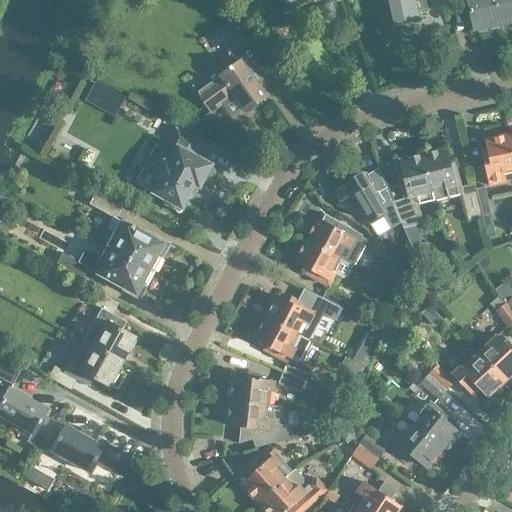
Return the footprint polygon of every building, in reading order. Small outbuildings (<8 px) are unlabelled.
[(280,0),(284,11),(300,5),(302,13),(339,0),(280,0)] [(389,0),(396,27),(423,21),(418,0),(389,0)] [(501,25),(495,0),(468,0),(475,31),(501,25)] [(511,0),(495,0),(501,25),(511,23),(511,0)] [(222,62),(229,70),(221,75),(222,77),(198,94),(211,111),(221,104),(231,118),(244,109),(247,113),(267,98),(241,61),(235,53),(251,41),(236,19),(216,33),(214,35),(230,56),(222,62)] [(121,97),(93,82),(84,98),(112,113),(121,97)] [(200,190),(211,168),(191,157),(197,145),(176,134),(166,152),(174,156),(170,165),(165,162),(157,179),(161,181),(154,194),(166,200),(163,207),(181,216),(196,188),(200,190)] [(511,169),(511,145),(510,135),(486,140),(489,153),(484,155),(491,187),(506,183),(504,172),(511,169)] [(447,150),(424,155),(436,203),(466,196),(472,223),(485,220),(477,185),(464,189),(457,163),(456,163),(451,165),(447,150)] [(400,177),(406,199),(406,202),(407,201),(409,210),(399,212),(397,213),(403,227),(405,226),(406,230),(425,225),(421,206),(436,203),(424,155),(401,161),(405,176),(400,177)] [(366,174),(332,195),(339,206),(345,202),(349,210),(356,213),(361,210),(369,223),(384,214),(369,188),(372,185),(366,174)] [(91,204),(116,217),(124,202),(100,189),(91,204)] [(395,230),(403,227),(397,213),(389,216),(395,230)] [(114,233),(107,247),(154,273),(162,258),(158,255),(165,243),(151,235),(149,237),(114,219),(108,230),(114,233)] [(317,221),(306,241),(352,266),(354,267),(366,245),(353,238),(355,234),(334,222),(330,228),(317,221)] [(316,281),(330,289),(332,283),(336,275),(342,278),(344,275),(347,276),(352,266),(306,241),(295,263),(308,270),(305,275),(316,281)] [(154,273),(107,247),(101,259),(86,250),(78,264),(87,268),(94,271),(123,287),(121,289),(141,300),(147,288),(146,287),(154,273)] [(60,254),(52,270),(79,284),(87,268),(78,264),(60,254)] [(338,293),(330,289),(324,299),(341,309),(347,298),(345,297),(338,293)] [(101,309),(84,341),(123,363),(129,352),(131,353),(137,343),(135,341),(136,339),(122,330),(126,322),(112,315),(118,304),(94,291),(88,301),(101,309)] [(277,297),(265,317),(310,341),(312,343),(326,318),(335,323),(342,311),(320,299),(314,310),(292,298),(289,303),(277,297)] [(498,311),(510,329),(511,327),(511,313),(506,305),(498,311)] [(309,344),(310,341),(265,317),(254,338),(266,345),(262,353),(287,366),(284,371),(305,380),(307,381),(311,371),(298,365),(299,363),(300,364),(310,345),(309,344)] [(367,364),(383,335),(372,329),(355,358),(367,364)] [(511,352),(497,337),(476,357),(503,386),(511,377),(511,352)] [(82,340),(64,373),(90,388),(95,379),(110,387),(112,384),(114,385),(119,375),(117,374),(123,363),(84,341),(82,340)] [(0,378),(13,386),(25,365),(0,350),(0,378)] [(503,386),(476,357),(455,377),(474,396),(480,390),(489,399),(503,386)] [(438,367),(430,375),(446,390),(454,381),(438,367)] [(54,368),(48,378),(71,391),(76,380),(54,368)] [(284,371),(279,383),(300,392),(305,380),(284,371)] [(232,378),(230,402),(265,405),(266,392),(273,392),(274,382),(257,381),(258,375),(247,374),(246,379),(232,378)] [(422,384),(438,399),(446,390),(430,375),(422,384)] [(43,446),(49,434),(54,424),(45,418),(49,411),(7,387),(0,399),(0,420),(33,439),(32,440),(43,446)] [(265,405),(230,402),(228,425),(242,427),(241,433),(253,434),(254,428),(269,429),(270,420),(264,419),(265,405)] [(424,417),(415,428),(442,451),(457,433),(446,423),(449,419),(430,405),(422,415),(424,417)] [(329,425),(333,445),(355,441),(350,421),(329,425)] [(54,424),(49,434),(58,440),(52,451),(91,473),(97,462),(120,475),(129,458),(106,445),(105,448),(66,426),(64,429),(54,424)] [(293,437),(290,426),(268,433),(271,444),(293,437)] [(442,451),(415,428),(407,438),(398,431),(388,442),(413,463),(417,459),(428,468),(442,451)] [(368,435),(360,446),(377,459),(385,448),(368,435)] [(353,455),(370,468),(377,459),(360,446),(353,455)] [(242,485),(258,503),(285,479),(292,473),(270,448),(254,461),(257,464),(247,473),(251,477),(242,485)] [(285,479),(258,503),(265,511),(284,511),(285,511),(294,511),(297,509),(299,511),(304,511),(318,501),(326,488),(318,479),(304,491),(301,487),(304,483),(305,479),(296,469),(285,479)] [(361,488),(358,494),(365,499),(358,508),(364,511),(398,511),(402,508),(390,500),(397,490),(385,482),(378,492),(365,483),(361,488)] [(340,496),(330,490),(325,497),(335,504),(340,496)]
